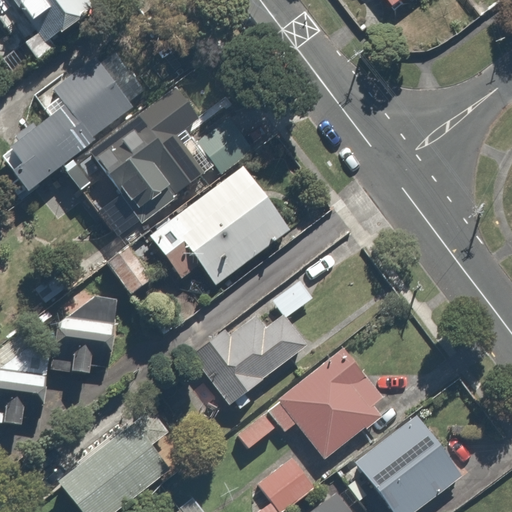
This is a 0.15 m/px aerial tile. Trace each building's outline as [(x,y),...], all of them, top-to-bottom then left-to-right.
[(0,0),(0,19),(25,58),(49,43),(41,30),(83,2),(81,0),(0,0)] [(0,165),(0,170),(12,187),(126,103),(86,49),(25,93),(36,108),(0,134),(0,154),(5,161),(0,165)] [(129,226),(211,164),(183,127),(196,118),(171,85),(57,171),(102,232),(122,217),(129,226)] [(206,284),(279,229),(230,166),(141,234),(173,276),(190,263),(206,284)] [(148,277),(128,245),(97,263),(117,296),(148,277)] [(279,317),(308,295),(293,275),(185,356),(220,403),(299,344),(279,317)] [(49,314),(46,338),(62,340),(58,371),(83,373),(84,363),(102,365),(111,292),(91,290),(49,314)] [(0,347),(0,425),(22,427),(23,418),(40,420),(46,352),(0,347)] [(226,429),(240,447),(269,426),(275,434),(290,423),(316,458),(379,411),(333,349),(226,429)] [(379,421),(340,448),(384,511),(396,511),(451,473),(409,413),(385,429),(379,421)] [(99,511),(161,467),(127,421),(49,478),(74,511),(99,511)] [(265,497),(246,511),(271,511),(304,487),(280,456),(250,479),(265,497)] [(341,511),(324,490),(294,511),(341,511)]
